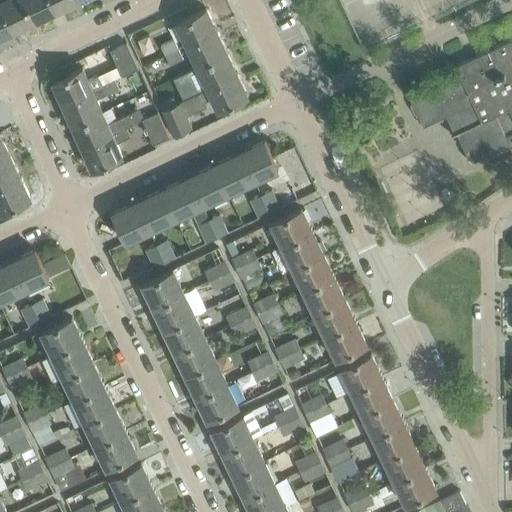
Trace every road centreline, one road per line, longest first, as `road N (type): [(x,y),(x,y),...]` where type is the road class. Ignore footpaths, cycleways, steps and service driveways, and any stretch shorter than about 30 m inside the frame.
road 1 (residential): [(206,511),(62,212)]
road 2 (residential): [(496,511),(483,397),(483,219)]
road 3 (residential): [(62,212),(294,104)]
road 4 (residential): [(496,511),(384,283)]
road 5 (residential): [(313,95),(511,4)]
road 6 (residential): [(384,283),(294,104)]
road 7 (residential): [(0,72),(148,0)]
road 8 (residential): [(62,212),(0,83)]
